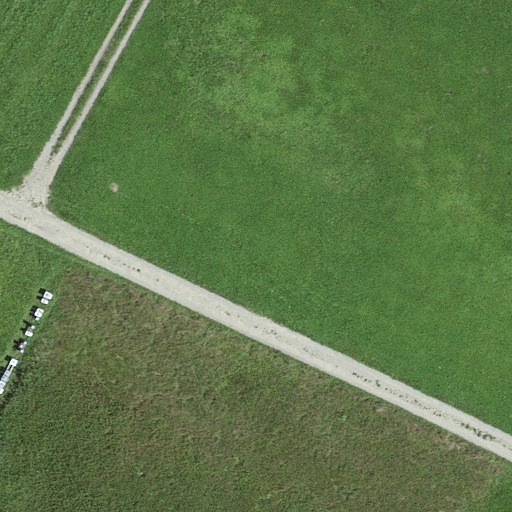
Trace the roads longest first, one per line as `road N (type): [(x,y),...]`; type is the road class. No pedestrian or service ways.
road 1 (track): [(0,205),(511,452)]
road 2 (track): [(23,217),(141,0)]
